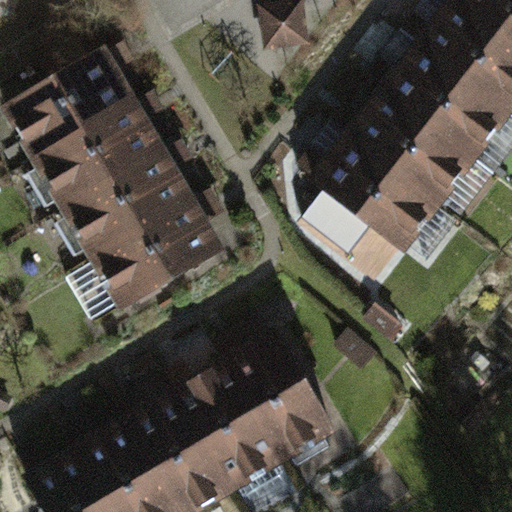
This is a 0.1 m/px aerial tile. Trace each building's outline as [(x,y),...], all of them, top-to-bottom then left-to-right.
[(303,0),(294,0),(258,6),(267,54),(309,46),(303,0)] [(511,25),(477,0),(450,0),(423,35),(476,74),(511,101),(511,25)] [(511,0),(478,0),(511,25),(511,0)] [(423,36),(385,84),(438,123),(493,164),(511,139),(511,101),(477,76),(423,36)] [(106,50),(0,110),(0,114),(27,162),(135,100),(106,50)] [(385,84),(348,132),(400,171),(455,212),(493,164),(439,124),(385,84)] [(136,100),(29,162),(58,212),(165,150),(136,100)] [(347,132),(308,182),(416,262),(454,213),(400,171),(347,132)] [(166,150),(58,212),(87,262),(194,200),(166,150)] [(195,200),(87,262),(116,312),(223,250),(195,200)] [(273,335),(223,362),(283,470),(332,442),(273,335)] [(222,363),(173,391),(232,498),(282,470),(222,363)] [(172,391),(123,418),(174,511),(205,511),(231,498),(172,391)] [(173,511),(122,420),(73,448),(108,511),(173,511)] [(108,511),(73,449),(24,476),(43,511),(108,511)]
